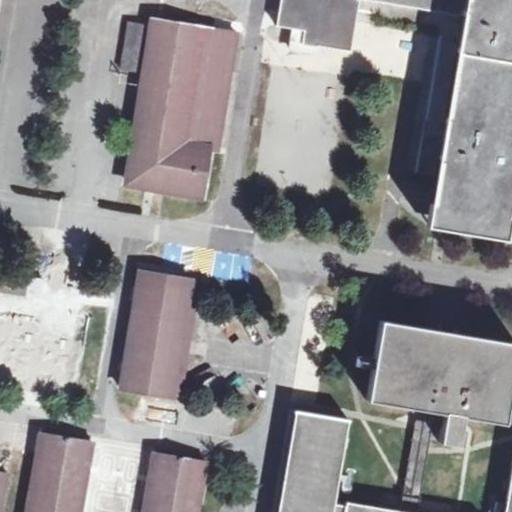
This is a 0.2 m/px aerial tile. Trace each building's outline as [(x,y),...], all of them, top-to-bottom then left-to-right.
[(511,0),(296,0),(292,27),(311,32),(309,44),(358,54),(368,0),(402,0),(471,13),(433,224),(507,237),(511,206),(511,0)] [(138,72),(145,20),(131,18),(123,67),(138,72)] [(222,152),(234,37),(156,20),(129,181),(206,195),(215,149),(222,152)] [(172,396),(191,278),(143,269),(122,389),(172,396)] [(29,276),(0,272),(0,291),(26,296),(29,276)] [(511,393),(511,341),(385,319),(370,398),(443,412),(441,440),(459,442),(463,416),(507,423),(511,393)] [(350,416),(298,408),(280,511),(511,511),(511,473),(505,511),(404,511),(337,500),(350,416)] [(0,511),(78,511),(91,441),(46,432),(30,511),(3,511),(11,472),(0,469),(0,511)] [(196,511),(206,458),(159,450),(148,511),(196,511)]
